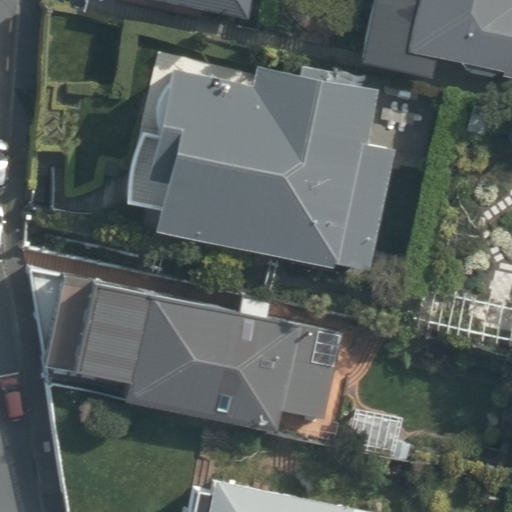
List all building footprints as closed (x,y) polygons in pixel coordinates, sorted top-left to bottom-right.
[(253,36),(258,0),(124,0),(122,14),(253,36)] [(511,62),(511,0),(379,0),(366,68),(438,82),(441,62),(510,75),(511,62)] [(164,192),(155,237),(372,276),(393,156),(357,149),(368,87),(271,70),(266,97),(169,79),(149,189),(164,192)] [(335,327),(101,278),(78,388),(312,437),(335,327)] [(335,511),(191,483),(185,511),(335,511)]
